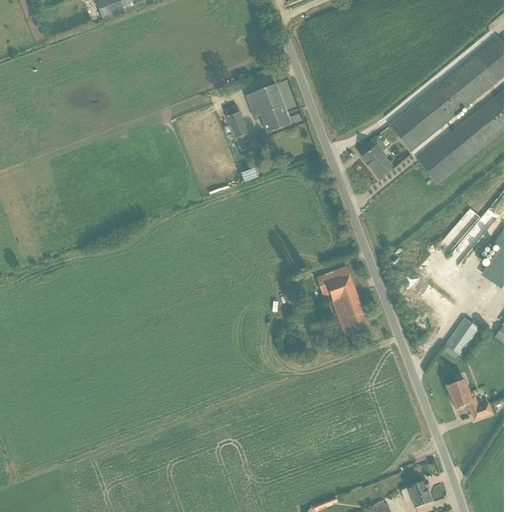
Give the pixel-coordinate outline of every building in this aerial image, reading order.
[(93,0),(103,23),(165,0),(93,0)] [(497,37),(387,127),(411,154),(511,71),(511,37),(503,45),(497,37)] [(511,82),(417,161),(437,186),(511,124),(511,82)] [(266,135),(291,125),(276,86),(245,98),(253,119),(259,117),(266,135)] [(236,106),(223,111),(234,141),(235,140),(237,146),(249,142),(247,136),(248,135),(240,113),(239,113),(236,106)] [(260,148),(269,145),(266,135),(254,139),(258,148),(260,147),(260,148)] [(361,159),(378,179),(392,167),(381,154),(386,149),(376,137),(365,146),(370,151),(361,159)] [(244,184),(258,178),(253,164),(238,170),(244,184)] [(464,249),(458,245),(479,218),(468,209),(436,249),(456,265),(459,261),(462,258),(459,255),(464,249)] [(499,248),(480,277),(511,298),(511,310),(501,326),(502,327),(494,340),(511,352),(511,228),(510,232),(499,248)] [(493,244),(499,248),(510,232),(504,228),(493,244)] [(345,342),(369,332),(346,269),(316,280),(322,298),(330,296),(332,303),(331,303),(345,342)] [(463,319),(444,346),(446,348),(444,351),(455,359),(457,356),(461,358),(480,330),(463,319)] [(424,354),(427,350),(421,345),(418,349),(424,354)] [(451,411),(470,405),(462,380),(443,387),(451,411)] [(410,450),(412,457),(429,451),(426,444),(410,450)] [(426,482),(400,491),(405,504),(411,501),(413,509),(432,502),(426,490),(430,489),(426,482)] [(314,511),(337,503),(335,498),(312,507),(314,511)]
